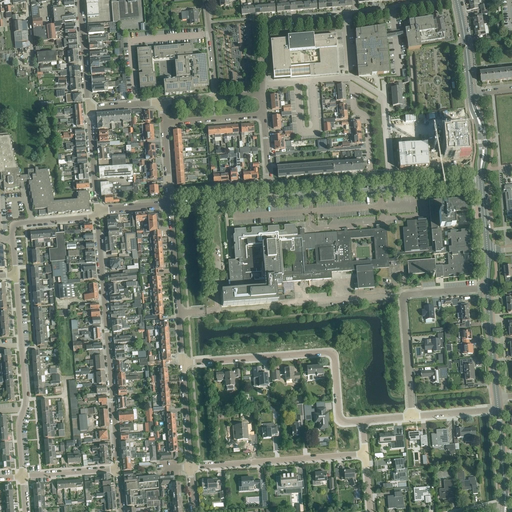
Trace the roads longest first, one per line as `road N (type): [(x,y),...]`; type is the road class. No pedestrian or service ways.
road 1 (residential): [(118,468),(97,217)]
road 2 (residential): [(412,416),(403,296),(487,288)]
road 3 (residential): [(22,476),(15,274)]
road 4 (residential): [(190,466),(365,453)]
road 5 (residential): [(182,363),(170,205)]
road 6 (residential): [(389,175),(382,98),(349,77),(309,80)]
road 7 (residential): [(182,363),(332,354)]
road 8 (residential): [(261,85),(269,23),(356,14)]
road 9 (residential): [(136,104),(131,40),(210,34)]
road 10 (residential): [(390,189),(270,198)]
